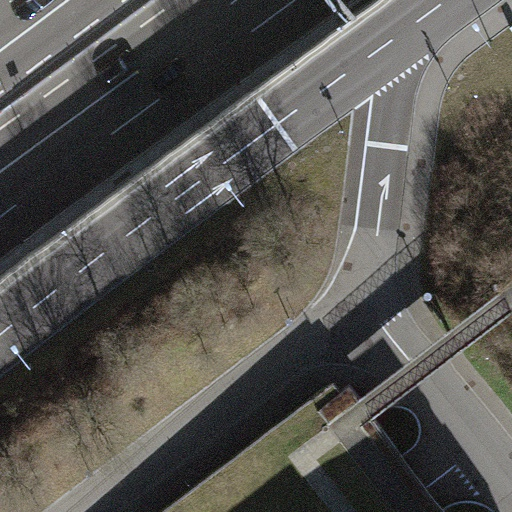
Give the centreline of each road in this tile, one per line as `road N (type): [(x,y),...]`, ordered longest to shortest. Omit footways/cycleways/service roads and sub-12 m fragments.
road 1 (unclassified): [(80,511),(360,295),(375,255),(406,24)]
road 2 (primary): [(0,330),(406,24)]
road 3 (motorway): [(9,179),(244,0)]
